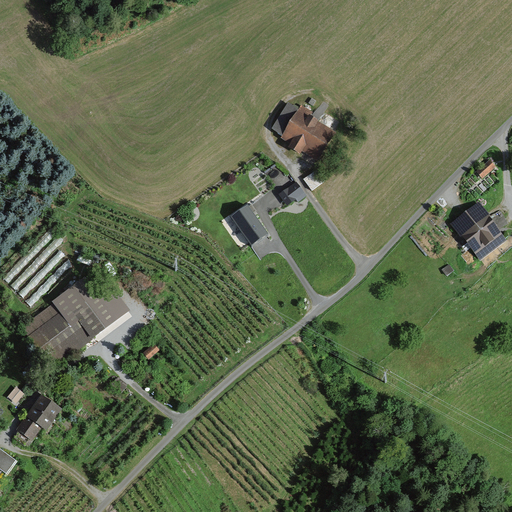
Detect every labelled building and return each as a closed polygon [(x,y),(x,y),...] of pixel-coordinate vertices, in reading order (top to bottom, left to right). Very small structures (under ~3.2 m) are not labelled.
[(288,105),(272,131),(292,144),(289,149),(300,157),(303,152),(318,162),(336,134),(309,117),(312,113),(302,106),(298,112),(288,105)] [(484,179),(496,168),(490,161),(478,172),(484,179)] [(305,180),(313,190),(317,187),(309,177),(305,180)] [(305,196),(296,184),(279,197),(289,209),(305,196)] [(479,204),(452,226),(481,261),(508,239),(479,204)] [(240,213),(221,226),(237,250),(256,237),(240,213)] [(83,280),(25,324),(53,360),(111,317),(83,280)] [(160,353),(154,345),(143,353),(149,361),(160,353)] [(18,386),(8,398),(16,405),(26,394),(18,386)] [(45,394),(19,429),(34,440),(44,425),(50,429),(65,408),(45,394)] [(0,473),(3,476),(12,465),(0,455),(0,473)]
